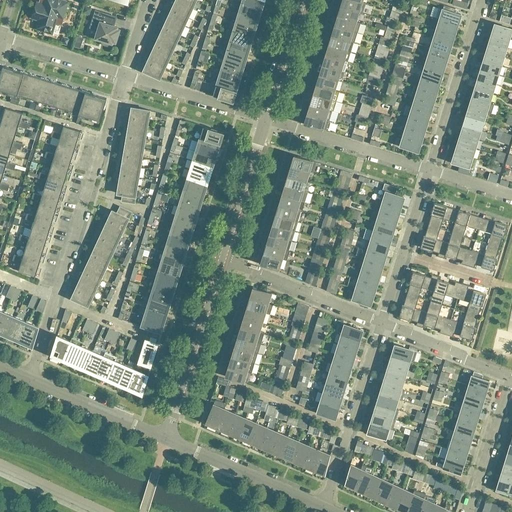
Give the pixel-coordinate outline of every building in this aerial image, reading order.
[(60,0),(44,0),(43,4),(36,2),(31,18),(38,20),(35,29),(57,36),(68,2),(60,0)] [(192,8),(195,0),(175,0),(175,1),(192,8)] [(261,9),(264,0),(242,0),(241,3),(261,9)] [(362,13),(365,3),(361,2),(362,2),(355,0),(342,0),(340,6),(358,12),(362,13)] [(188,17),(192,8),(175,1),(171,9),(188,17)] [(258,18),(261,9),(241,3),(238,12),(258,18)] [(455,8),(444,5),(442,9),(438,8),(435,18),(439,19),(457,24),(461,14),(453,12),(455,8)] [(84,6),(82,12),(89,14),(91,7),(84,6)] [(355,21),(358,12),(340,6),(337,16),(355,21)] [(184,26),(188,17),(171,9),(167,18),(184,26)] [(115,42),(119,29),(116,29),(117,27),(114,26),(117,17),(95,11),(90,28),(97,31),(95,38),(103,40),(101,44),(109,47),(111,43),(112,43),(112,42),(115,42)] [(256,27),(258,18),(238,12),(236,21),(256,27)] [(352,31),(355,21),(337,16),(334,26),(352,31)] [(180,35),(184,26),(167,18),(163,27),(180,35)] [(454,34),(457,24),(439,19),(436,29),(454,34)] [(253,37),(256,27),(236,21),(233,30),(253,37)] [(509,39),(511,29),(494,24),(491,33),(509,39)] [(357,33),(352,31),(334,26),(331,35),(353,42),(354,43),(357,33)] [(176,43),(180,35),(163,27),(159,36),(176,43)] [(451,44),(454,34),(436,29),(433,38),(451,44)] [(250,46),(253,37),(233,30),(230,40),(250,46)] [(506,48),(509,39),(491,33),(489,42),(506,48)] [(350,52),(353,42),(331,35),(328,45),(350,52)] [(172,52),(176,43),(159,36),(155,44),(172,52)] [(448,54),(451,44),(433,38),(430,48),(448,54)] [(247,55),(250,46),(230,40),(227,49),(247,55)] [(503,57),(506,48),(489,42),(486,52),(503,57)] [(168,61),(172,52),(155,44),(151,53),(168,61)] [(347,62),(350,52),(328,45),(325,55),(347,62)] [(445,64),(448,54),(430,48),(427,58),(445,64)] [(244,64),(247,55),(227,49),(224,58),(244,64)] [(500,66),(503,57),(486,52),(483,61),(500,66)] [(163,70),(168,61),(151,53),(147,62),(163,70)] [(344,72),(347,62),(325,55),(322,65),(344,72)] [(241,73),(244,64),(224,58),(221,67),(241,73)] [(442,73),(445,64),(427,58),(424,68),(442,73)] [(497,75),(500,66),(483,61),(480,70),(497,75)] [(159,79),(163,70),(147,62),(143,71),(159,79)] [(341,81),(344,72),(322,65),(319,74),(337,80),(341,81)] [(0,89),(6,91),(13,69),(2,66),(0,73),(0,89)] [(238,83),(241,73),(221,67),(218,76),(238,83)] [(439,83),(442,73),(424,68),(421,77),(439,83)] [(17,94),(23,73),(13,69),(6,91),(17,94)] [(495,85),(497,75),(480,70),(477,79),(495,85)] [(27,98),(34,76),(23,73),(17,94),(27,98)] [(334,90),(337,80),(319,74),(316,84),(334,90)] [(37,101),(44,79),(34,76),(27,98),(37,101)] [(236,92),(238,83),(218,76),(216,85),(236,92)] [(436,93),(439,83),(421,77),(418,87),(436,93)] [(48,104),(54,82),(44,79),(37,101),(48,104)] [(198,80),(192,79),(189,88),(195,90),(198,80)] [(492,94),(495,85),(477,79),(474,88),(492,94)] [(58,107),(65,86),(54,82),(48,104),(58,107)] [(339,91),(334,90),(316,84),(313,94),(331,100),(336,101),(339,91)] [(233,101),(236,92),(216,85),(213,95),(233,101)] [(68,110),(75,89),(65,86),(58,107),(68,110)] [(436,93),(418,87),(414,86),(411,96),(415,97),(433,103),(436,93)] [(489,103),(492,94),(474,88),(471,98),(489,103)] [(79,114),(85,92),(75,89),(68,110),(79,114)] [(89,117),(96,95),(85,92),(79,114),(89,117)] [(336,101),(331,100),(313,94),(310,104),(328,109),(332,111),(333,111),(336,101)] [(100,120),(106,99),(96,95),(89,117),(100,120)] [(18,105),(20,99),(11,96),(10,102),(18,105)] [(430,112),(433,103),(415,97),(412,107),(430,112)] [(494,105),(489,103),(471,98),(469,107),(486,112),(491,114),(494,105)] [(329,120),(332,111),(328,109),(310,104),(307,114),(329,120)] [(148,120),(149,110),(131,107),(130,117),(148,120)] [(427,122),(430,112),(412,107),(409,117),(427,122)] [(483,121),(486,112),(469,107),(466,116),(483,121)] [(20,121),(22,113),(5,108),(2,118),(27,126),(28,123),(20,121)] [(326,130),(329,120),(307,114),(304,124),(326,130)] [(480,131),(483,121),(466,116),(463,125),(480,131)] [(146,130),(148,120),(130,117),(128,127),(146,130)] [(424,132),(427,122),(409,117),(406,126),(424,132)] [(0,128),(16,134),(18,126),(26,129),(27,126),(2,118),(0,123),(0,128)] [(182,130),(185,121),(180,120),(177,129),(182,130)] [(477,140),(480,131),(463,125),(460,134),(477,140)] [(77,142),(80,131),(63,126),(61,134),(52,131),(51,134),(77,142)] [(421,142),(424,132),(406,126),(403,136),(421,142)] [(145,139),(146,130),(128,127),(126,136),(145,139)] [(218,148),(223,133),(203,127),(198,142),(218,148)] [(13,141),(16,134),(0,128),(0,140),(21,147),(22,144),(13,141)] [(74,152),(77,142),(51,134),(50,136),(59,139),(57,147),(74,152)] [(475,149),(477,140),(460,134),(457,144),(475,149)] [(143,149),(145,139),(126,136),(125,146),(143,149)] [(418,152),(421,142),(403,136),(400,146),(418,152)] [(0,151),(9,154),(11,147),(20,150),(21,147),(0,140),(0,151)] [(215,157),(218,148),(198,142),(195,151),(215,157)] [(472,158),(475,149),(457,144),(454,153),(472,158)] [(141,158),(143,149),(125,146),(123,155),(141,158)] [(71,162),(74,152),(57,147),(54,154),(46,152),(45,154),(71,162)] [(7,162),(9,154),(0,151),(0,162),(14,167),(15,165),(7,162)] [(212,166),(215,157),(195,151),(192,160),(212,166)] [(467,174),(472,158),(454,153),(451,162),(460,165),(458,172),(467,174)] [(67,173),(71,162),(45,154),(44,157),(53,160),(50,167),(67,173)] [(140,168),(141,158),(123,155),(122,165),(140,168)] [(313,172),(316,162),(294,155),(291,165),(309,171),(313,172)] [(209,175),(212,166),(192,160),(190,169),(209,175)] [(0,174),(3,175),(5,167),(14,170),(14,167),(0,162),(0,174)] [(138,177),(140,168),(122,165),(120,174),(138,177)] [(306,181),(309,171),(291,165),(288,175),(306,181)] [(64,183),(67,173),(50,167),(48,175),(39,172),(38,175),(64,183)] [(207,185),(209,175),(190,169),(187,178),(207,185)] [(491,173),(488,181),(496,183),(498,175),(495,174),(491,173)] [(0,183),(3,175),(0,174),(0,185),(8,188),(9,185),(0,183)] [(137,187),(138,177),(120,174),(119,184),(137,187)] [(61,193),(64,183),(38,175),(38,178),(46,180),(44,188),(61,193)] [(310,182),(306,181),(288,175),(285,185),(303,191),(307,192),(310,182)] [(204,194),(207,185),(187,178),(184,188),(204,194)] [(134,203),(137,187),(119,184),(117,194),(123,195),(122,201),(134,203)] [(401,207),(404,197),(395,194),(397,188),(384,184),(382,191),(385,192),(382,201),(401,207)] [(307,192),(303,191),(285,185),(282,195),(300,200),(304,202),(307,192)] [(58,204),(61,193),(44,188),(41,196),(33,193),(32,196),(58,204)] [(201,203),(204,194),(184,188),(181,197),(201,203)] [(297,210),(300,200),(282,195),(279,205),(297,210)] [(54,214),(58,204),(32,196),(31,198),(40,201),(37,209),(54,214)] [(198,212),(201,203),(181,197),(178,206),(198,212)] [(398,217),(401,207),(382,201),(379,211),(398,217)] [(455,222),(459,210),(433,202),(433,203),(435,204),(428,225),(439,229),(443,218),(455,222)] [(301,211),(297,210),(279,205),(275,214),(294,220),(297,221),(301,211)] [(195,221),(198,212),(178,206),(175,215),(195,221)] [(124,227),(131,212),(120,207),(117,213),(112,210),(107,219),(124,227)] [(51,224),(54,214),(37,209),(35,216),(26,213),(26,216),(51,224)] [(478,229),(482,218),(459,210),(455,222),(451,232),(463,236),(466,226),(478,229)] [(395,227),(398,217),(379,211),(376,221),(395,227)] [(294,231),(297,221),(294,220),(275,214),(272,224),(294,231)] [(192,231),(195,221),(175,215),(172,224),(192,231)] [(48,234),(51,224),(26,216),(25,219),(33,222),(31,229),(48,234)] [(499,247),(506,226),(507,226),(508,226),(482,218),(478,229),(491,233),(487,244),(499,247)] [(120,236),(124,227),(107,219),(103,228),(120,236)] [(392,236),(395,227),(376,221),(373,231),(392,236)] [(189,240),(192,231),(172,224),(169,234),(189,240)] [(291,241),(294,231),(272,224),(269,234),(291,241)] [(17,235),(20,229),(14,225),(10,232),(17,235)] [(436,239),(439,229),(428,225),(421,247),(420,246),(419,247),(438,253),(437,256),(435,255),(435,256),(446,259),(446,258),(444,258),(445,255),(448,243),(436,239)] [(116,245),(120,236),(103,228),(99,237),(116,245)] [(45,245),(48,234),(31,229),(29,237),(20,234),(19,237),(45,245)] [(388,246),(392,236),(373,231),(370,241),(388,246)] [(472,250),(460,247),(463,236),(451,232),(448,243),(445,255),(462,260),(461,263),(459,262),(459,263),(467,265),(472,250)] [(187,249),(189,240),(169,234),(167,243),(187,249)] [(288,251),(291,241),(269,234),(266,244),(284,249),(288,251)] [(42,255),(45,245),(19,237),(18,239),(27,242),(25,250),(42,255)] [(112,253),(116,245),(99,237),(95,246),(112,253)] [(385,256),(388,246),(370,241),(366,239),(363,249),(385,256)] [(187,249),(167,243),(164,252),(184,258),(187,249)] [(281,259),(286,261),(289,251),(288,251),(284,249),(266,244),(263,254),(281,259)] [(492,269),(499,247),(487,244),(484,254),(472,250),(467,265),(476,268),(474,267),(475,264),(494,270),(494,269),(492,269)] [(108,262),(112,253),(95,246),(91,254),(108,262)] [(382,266),(385,256),(363,249),(360,259),(364,260),(382,266)] [(38,265),(42,255),(25,250),(22,257),(14,255),(13,257),(38,265)] [(181,267),(184,258),(164,252),(161,261),(181,267)] [(104,271),(108,262),(91,254),(87,263),(104,271)] [(278,269),(281,259),(263,254),(260,264),(278,269)] [(35,276),(38,265),(13,257),(12,260),(21,263),(18,271),(35,276)] [(379,276),(382,266),(364,260),(361,270),(379,276)] [(178,277),(181,267),(161,261),(158,270),(178,277)] [(100,279),(104,271),(87,263),(83,272),(100,279)] [(175,286),(178,277),(158,270),(155,280),(175,286)] [(376,285),(379,276),(361,270),(358,280),(376,285)] [(96,288),(100,279),(83,272),(79,280),(96,288)] [(433,291),(437,279),(438,277),(440,277),(430,273),(430,274),(431,275),(431,277),(412,272),(413,273),(406,294),(418,298),(421,287),(433,291)] [(457,298),(462,283),(453,281),(455,282),(454,285),(437,279),(433,291),(430,302),(442,305),(445,295),(457,298)] [(92,297),(96,288),(79,280),(75,289),(92,297)] [(172,295),(175,286),(155,280),(152,289),(172,295)] [(373,295),(376,285),(358,280),(355,289),(373,295)] [(478,316),(484,295),(486,295),(467,289),(468,286),(470,287),(470,286),(462,283),(457,298),(469,302),(466,313),(478,316)] [(5,297),(11,299),(16,288),(10,286),(5,297)] [(268,303),(271,293),(253,287),(250,297),(268,303)] [(21,290),(16,288),(11,299),(16,301),(21,290)] [(88,306),(92,297),(75,289),(71,298),(88,306)] [(169,304),(172,295),(152,289),(149,298),(169,304)] [(370,305),(373,295),(355,289),(352,300),(370,305)] [(415,308),(418,298),(406,294),(400,316),(398,315),(398,316),(417,322),(416,325),(414,324),(414,325),(425,328),(425,327),(423,327),(424,324),(423,324),(427,312),(415,308)] [(33,308),(38,297),(32,295),(27,306),(33,308)] [(273,305),(268,303),(250,297),(247,307),(265,313),(270,314),(273,305)] [(167,313),(169,304),(149,298),(147,307),(167,313)] [(42,312),(46,301),(40,299),(36,310),(42,312)] [(451,319),(438,316),(442,305),(430,302),(427,312),(423,324),(424,324),(440,329),(439,332),(437,331),(437,332),(446,335),(451,319)] [(164,322),(167,313),(147,307),(144,316),(164,322)] [(262,323),(265,313),(247,307),(244,317),(262,323)] [(67,323),(72,312),(65,309),(62,321),(67,323)] [(0,332),(8,336),(16,317),(5,312),(0,323),(0,332)] [(471,338),(478,316),(466,313),(463,323),(451,319),(446,335),(454,337),(455,337),(453,336),(453,333),(472,339),(471,338)] [(161,332),(164,322),(144,316),(141,326),(149,328),(161,332)] [(20,341),(27,322),(16,317),(8,336),(20,341)] [(259,332),(262,323),(244,317),(240,327),(259,332)] [(82,330),(87,332),(92,321),(87,319),(82,330)] [(98,323),(92,321),(87,332),(93,334),(98,323)] [(32,346),(38,327),(27,322),(20,341),(32,346)] [(359,340),(362,330),(344,324),(344,325),(340,323),(337,333),(341,334),(359,340)] [(263,334),(259,333),(259,332),(240,327),(237,337),(260,344),(263,334)] [(104,339),(109,342),(114,331),(109,328),(104,339)] [(159,338),(161,332),(149,328),(147,334),(159,338)] [(120,333),(114,331),(109,342),(115,344),(120,333)] [(150,366),(159,338),(147,334),(144,344),(138,363),(150,366)] [(315,334),(312,340),(318,344),(322,338),(315,334)] [(356,350),(359,340),(341,334),(338,344),(356,350)] [(62,359),(70,341),(57,335),(51,354),(62,359)] [(82,346),(83,343),(72,337),(70,341),(62,359),(73,364),(82,346)] [(257,353),(260,344),(237,337),(234,346),(257,353)] [(126,349),(131,351),(136,340),(131,338),(126,349)] [(142,343),(136,340),(131,351),(137,354),(142,343)] [(353,360),(356,350),(338,344),(335,354),(353,360)] [(413,362),(416,352),(417,349),(409,346),(408,349),(395,344),(391,355),(410,360),(413,362)] [(92,350),(82,346),(73,364),(84,369),(92,350)] [(254,363),(257,353),(234,346),(231,356),(250,362),(254,363)] [(103,355),(92,350),(84,369),(95,374),(103,355)] [(115,360),(116,357),(105,352),(103,355),(95,374),(106,379),(114,360),(115,360)] [(350,369),(353,360),(335,354),(332,364),(350,369)] [(407,370),(410,360),(391,355),(388,364),(407,370)] [(254,363),(250,362),(231,356),(228,366),(247,372),(247,371),(250,373),(251,373),(254,363)] [(126,365),(115,360),(114,360),(106,379),(118,383),(126,365)] [(142,394),(150,366),(138,363),(136,369),(136,370),(128,388),(142,394)] [(347,379),(350,369),(332,364),(329,373),(347,379)] [(404,380),(407,370),(388,364),(385,374),(404,380)] [(128,388),(136,370),(136,369),(126,365),(118,383),(128,388)] [(247,382),(250,373),(247,371),(247,372),(228,366),(225,376),(243,382),(244,381),(247,382)] [(486,390),(489,381),(481,378),(482,375),(474,372),(473,376),(471,375),(469,385),(486,390)] [(344,389),(347,379),(329,373),(326,383),(344,389)] [(401,390),(404,380),(385,374),(382,384),(401,390)] [(230,381),(218,377),(216,383),(228,387),(230,381)] [(305,383),(298,381),(296,389),(302,391),(305,383)] [(341,399),(344,389),(326,383),(323,393),(341,399)] [(404,391),(401,390),(382,384),(379,394),(397,399),(401,400),(404,391)] [(483,400),(486,390),(469,385),(466,394),(483,400)] [(230,387),(228,398),(233,399),(236,388),(230,387)] [(338,408),(341,399),(323,393),(320,403),(338,408)] [(394,409),(397,399),(379,394),(376,403),(394,409)] [(480,409),(483,400),(466,394),(463,403),(480,409)] [(219,428),(224,410),(225,408),(224,408),(225,405),(224,403),(215,400),(214,401),(208,423),(219,428)] [(335,419),(338,408),(320,403),(317,413),(335,419)] [(398,410),(394,409),(376,403),(373,413),(395,420),(398,410)] [(478,418),(480,409),(463,403),(460,413),(478,418)] [(230,432),(235,414),(235,413),(224,410),(219,428),(230,432)] [(392,430),(395,420),(373,413),(370,423),(388,429),(388,428),(392,430)] [(475,427),(478,418),(460,413),(457,422),(475,427)] [(241,437),(246,419),(246,417),(235,414),(230,432),(241,437)] [(251,441),(256,423),(257,422),(246,419),(241,437),(251,441)] [(306,431),(307,423),(300,421),(298,430),(306,431)] [(472,436),(475,427),(457,422),(454,431),(472,436)] [(262,446),(267,428),(267,427),(256,423),(251,441),(262,446)] [(385,439),(388,429),(370,423),(367,433),(385,439)] [(272,451),(277,433),(278,431),(267,428),(262,446),(272,451)] [(469,446),(472,436),(454,431),(451,440),(469,446)] [(332,432),(329,442),(334,444),(337,433),(332,432)] [(283,455),(288,437),(288,436),(277,433),(272,451),(283,455)] [(293,460),(298,442),(299,440),(288,437),(283,455),(293,460)] [(466,455),(469,446),(451,440),(449,449),(466,455)] [(304,464),(309,446),(309,445),(298,442),(293,460),(304,464)] [(314,469),(319,451),(320,449),(309,446),(304,464),(314,469)] [(438,459),(443,461),(446,451),(440,449),(438,459)] [(463,464),(466,455),(449,449),(446,459),(463,464)] [(325,473),(330,454),(319,451),(314,469),(325,473)] [(460,474),(463,464),(446,459),(444,464),(443,468),(460,474)] [(511,474),(511,463),(505,462),(502,471),(511,474)] [(356,488),(361,470),(361,468),(350,465),(344,482),(356,488)] [(366,492),(371,475),(372,473),(361,470),(356,488),(366,492)] [(511,484),(511,474),(502,471),(499,480),(511,484)] [(376,497),(382,480),(382,478),(371,475),(366,492),(376,497)] [(387,502),(392,484),(393,483),(382,480),(376,497),(387,502)] [(511,484),(499,480),(496,490),(511,494),(511,484)] [(397,507),(403,489),(403,488),(392,484),(387,502),(397,507)] [(408,511),(414,490),(413,492),(403,489),(397,507),(408,511)] [(407,511),(419,511),(424,499),(425,494),(414,490),(408,511),(407,511)] [(431,511),(434,504),(434,502),(424,499),(419,511),(431,511)]
